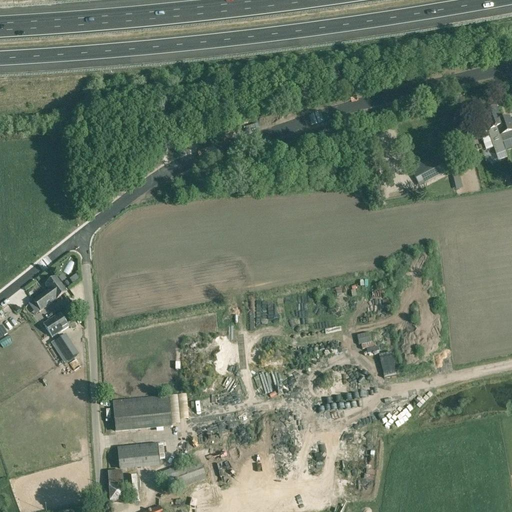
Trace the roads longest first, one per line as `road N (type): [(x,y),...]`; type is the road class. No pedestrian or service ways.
road 1 (motorway): [(0,58),(247,37),(496,0)]
road 2 (unclassified): [(84,231),(176,164),(319,116),(511,68)]
road 3 (motorway): [(285,0),(0,25)]
road 4 (unclassified): [(101,511),(84,231)]
